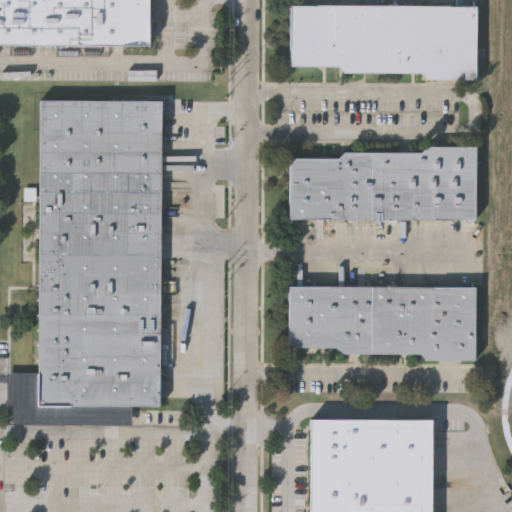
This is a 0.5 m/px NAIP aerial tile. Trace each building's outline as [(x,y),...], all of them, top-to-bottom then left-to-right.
[(0,0),(149,0),(149,44),(0,43),(0,0)] [(476,4),(475,78),(427,78),(421,70),(345,71),(338,64),(290,64),(290,4),(476,4)] [(158,101),(155,406),(128,405),(127,424),(5,424),(5,371),(39,372),(40,99),(158,101)] [(338,157),(345,150),(421,151),(427,144),(475,144),(475,218),(289,217),(290,156),(338,157)] [(474,287),(474,361),(426,360),(419,354),(342,354),(336,348),(288,348),(288,287),(474,287)] [(306,511),(308,418),(429,420),(428,511),(306,511)]
